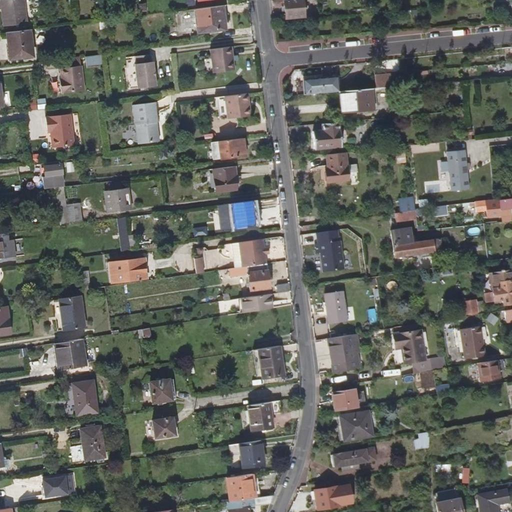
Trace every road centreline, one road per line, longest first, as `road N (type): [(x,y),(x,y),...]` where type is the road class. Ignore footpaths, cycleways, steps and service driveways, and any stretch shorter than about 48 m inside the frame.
road 1 (residential): [(270,62),(309,391),(305,435),(276,511)]
road 2 (residential): [(511,37),(270,62)]
road 3 (unknown): [(291,226),(156,250)]
